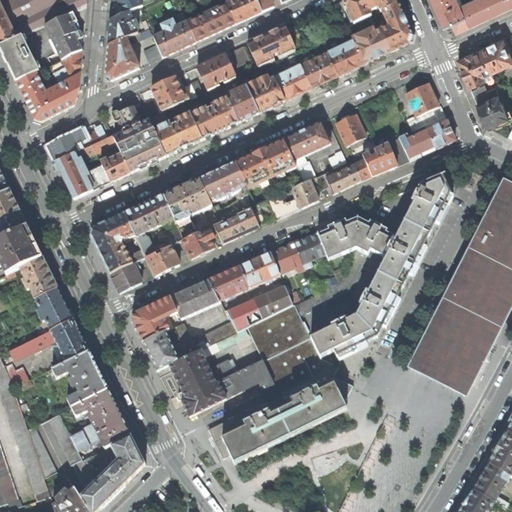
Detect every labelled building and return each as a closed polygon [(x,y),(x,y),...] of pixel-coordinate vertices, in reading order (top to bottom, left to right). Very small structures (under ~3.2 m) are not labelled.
[(0,0),(0,47),(20,39),(0,0)] [(0,0),(20,39),(22,38),(45,27),(73,14),(86,8),(87,0),(0,0)] [(116,0),(124,16),(128,14),(144,7),(141,1),(143,0),(116,0)] [(270,0),(238,0),(226,6),(235,26),(255,16),(274,8),(270,0)] [(344,0),(343,1),(354,25),(371,17),(368,11),(370,10),(370,11),(372,11),(376,10),(377,8),(376,7),(378,6),(381,12),(382,12),(398,4),(395,0),(344,0)] [(472,26),(492,17),(484,0),(474,0),(462,6),(459,0),(434,0),(447,27),(454,24),(458,33),(472,26)] [(511,7),(511,0),(484,0),(492,17),(511,7)] [(411,43),(413,40),(398,4),(382,12),(388,27),(380,30),(391,53),(400,48),(409,44),(411,43)] [(216,34),(235,26),(226,6),(188,23),(197,43),(216,34)] [(178,16),(182,26),(188,23),(183,13),(178,16)] [(76,19),(73,14),(45,27),(62,62),(82,52),(78,42),(81,40),(82,39),(83,38),(83,37),(83,36),(83,35),(82,34),(81,33),(79,32),(79,30),(79,29),(77,23),(76,19)] [(109,34),(108,47),(126,39),(132,36),(138,34),(137,31),(139,30),(135,22),(133,23),(128,14),(124,16),(111,22),(109,34)] [(179,52),(197,43),(188,23),(182,26),(178,28),(177,28),(174,21),(162,27),(165,34),(154,39),(157,46),(163,59),(179,52)] [(248,45),(259,69),(275,61),(273,57),(277,55),(279,59),(295,51),(284,28),(265,37),(248,45)] [(377,59),(391,53),(380,30),(375,33),(373,30),(352,39),(354,42),(364,65),(377,59)] [(140,33),(138,34),(132,36),(135,43),(143,40),(140,33)] [(0,48),(7,64),(17,83),(36,74),(39,73),(22,38),(20,39),(0,47),(0,48)] [(126,76),(140,70),(126,39),(108,47),(105,77),(112,82),(126,76)] [(511,65),(511,54),(505,39),(492,44),(481,50),(492,73),(509,65),(510,66),(511,65)] [(351,71),(364,65),(354,42),(327,55),(338,78),(351,71)] [(150,65),(163,59),(157,46),(144,52),(150,65)] [(244,48),(237,51),(243,65),(250,61),(244,48)] [(494,77),(492,73),(481,50),(469,55),(459,60),(471,88),(494,77)] [(243,65),(237,51),(230,54),(236,68),(243,65)] [(42,123),(75,106),(78,97),(80,90),(81,65),(82,52),(62,62),(50,68),(60,87),(46,94),(36,74),(17,83),(25,101),(35,120),(42,123)] [(325,84),(338,78),(327,55),(301,67),(312,90),(325,84)] [(198,69),(208,92),(220,87),(218,84),(223,82),(224,85),(236,79),(225,56),(209,64),(198,69)] [(297,97),(312,90),(301,67),(275,80),(285,102),(297,97)] [(269,110),(285,102),(275,80),(273,80),(269,82),(268,78),(247,89),(259,115),(269,110)] [(152,90),(162,113),(164,112),(189,101),(188,97),(184,98),(175,79),(163,85),(152,90)] [(191,84),(192,86),(197,97),(204,94),(198,81),(191,84)] [(197,97),(192,86),(186,89),(191,100),(197,97)] [(432,123),(445,117),(441,107),(438,108),(428,86),(412,93),(407,96),(417,119),(415,120),(414,118),(408,121),(413,132),(432,123)] [(487,92),(484,86),(472,91),(475,98),(487,92)] [(248,120),(259,115),(247,89),(230,96),(233,102),(229,104),(238,124),(248,120)] [(490,99),(487,92),(475,98),(482,116),(487,128),(502,122),(503,125),(510,122),(509,119),(511,117),(511,116),(509,110),(506,112),(499,95),(490,99)] [(221,133),(238,124),(229,104),(227,100),(211,107),(212,109),(208,111),(207,109),(191,116),(203,141),(221,133)] [(159,161),(167,158),(155,132),(149,120),(141,123),(134,108),(115,116),(124,134),(114,139),(116,145),(122,156),(131,175),(159,161)] [(162,113),(151,119),(154,126),(168,120),(164,112),(162,113)] [(185,150),(203,141),(191,116),(191,115),(174,122),(176,126),(173,127),(171,124),(155,132),(167,158),(185,150)] [(344,122),(336,125),(347,148),(351,146),(353,150),(365,145),(363,140),(366,139),(356,116),(344,122)] [(450,129),(445,117),(432,123),(434,129),(436,128),(437,131),(428,135),(427,132),(410,140),(407,135),(399,139),(409,162),(432,152),(455,142),(450,129)] [(301,134),(283,142),(296,169),(303,184),(316,178),(309,162),(307,163),(304,157),(331,145),(321,124),(301,134)] [(52,155),(56,163),(81,152),(80,151),(77,145),(87,140),(82,130),(60,141),(48,147),(52,155)] [(95,132),(88,136),(93,146),(100,142),(95,132)] [(112,137),(100,142),(93,146),(92,146),(96,154),(98,153),(98,154),(116,145),(114,139),(112,137)] [(386,172),(409,162),(399,139),(376,150),(363,156),(362,157),(371,178),(386,172)] [(261,152),(236,164),(249,192),(296,169),(283,142),(261,152)] [(376,150),(373,143),(360,149),(363,156),(376,150)] [(74,201),(111,184),(102,166),(88,174),(83,163),(80,164),(78,162),(86,158),(87,159),(96,154),(92,146),(80,151),(81,152),(56,163),(65,181),(74,201)] [(333,170),(347,163),(341,151),(335,154),(335,156),(328,159),(333,170)] [(115,182),(131,175),(122,156),(108,162),(107,161),(101,163),(102,166),(111,184),(115,182)] [(361,182),(371,178),(362,157),(356,159),(358,164),(334,175),(332,171),(317,178),(319,184),(322,191),(330,187),(334,195),(351,187),(361,182)] [(217,173),(199,181),(210,204),(231,195),(235,203),(227,208),(221,210),(218,205),(212,208),(220,224),(223,223),(238,216),(250,210),(256,207),(249,192),(236,164),(217,173)] [(428,175),(431,182),(443,177),(445,176),(444,176),(441,169),(428,175)] [(2,177),(0,173),(0,195),(9,191),(2,177)] [(450,195),(443,177),(431,182),(424,185),(419,194),(416,192),(413,199),(416,200),(404,222),(429,235),(440,213),(450,195)] [(315,186),(319,184),(317,178),(267,202),(272,213),(276,222),(290,216),(311,206),(319,202),(311,185),(314,183),(315,186)] [(183,189),(164,198),(174,220),(179,230),(184,241),(197,235),(190,220),(192,216),(193,216),(212,208),(210,204),(199,181),(183,189)] [(511,187),(504,183),(473,242),(468,250),(465,248),(463,247),(458,256),(454,265),(451,270),(446,279),(446,281),(447,281),(451,283),(437,310),(406,370),(433,385),(456,396),(463,400),(467,391),(469,388),(488,352),(494,340),(508,313),(511,305),(511,187)] [(18,209),(9,191),(0,195),(0,230),(4,238),(27,227),(18,209)] [(135,237),(142,252),(146,259),(147,259),(182,242),(184,241),(179,230),(168,235),(171,241),(153,250),(148,239),(145,238),(144,235),(174,220),(164,198),(145,207),(125,216),(135,237)] [(240,238),(260,229),(250,210),(238,216),(239,219),(224,226),(223,223),(220,224),(214,227),(223,245),(240,238)] [(263,228),(276,222),(272,213),(259,219),(263,228)] [(103,260),(111,276),(133,265),(146,259),(142,252),(130,258),(124,246),(123,246),(122,244),(123,241),(125,241),(126,241),(135,237),(125,216),(94,230),(92,237),(103,260)] [(324,233),(318,235),(326,255),(329,262),(357,250),(358,219),(347,223),(341,226),(340,223),(333,226),(334,229),(328,231),(324,233)] [(384,258),(388,250),(391,244),(394,238),(381,231),(382,228),(378,226),(376,225),(374,227),(368,224),(358,219),(357,250),(368,255),(370,251),(384,258)] [(416,263),(429,235),(404,222),(393,245),(391,244),(388,250),(390,251),(378,274),(403,287),(416,263)] [(6,277),(20,270),(42,258),(34,242),(27,227),(4,238),(0,240),(0,267),(1,267),(6,277)] [(211,242),(215,240),(212,234),(201,239),(199,234),(197,235),(184,241),(182,242),(188,254),(192,261),(206,254),(215,249),(211,242)] [(306,240),(294,245),(303,265),(326,255),(318,235),(317,235),(306,240)] [(177,259),(188,254),(182,242),(147,259),(156,278),(170,271),(180,266),(177,259)] [(284,249),(271,254),(280,275),(296,268),(298,272),(305,270),(303,265),(294,245),(284,249)] [(338,284),(294,306),(300,317),(348,293),(368,255),(357,250),(338,284)] [(255,261),(241,268),(249,289),(280,276),(280,275),(271,254),(255,261)] [(30,290),(35,301),(58,290),(51,276),(42,258),(20,270),(25,281),(23,282),(28,292),(30,290)] [(120,295),(142,284),(133,265),(111,276),(115,285),(120,295)] [(225,274),(210,281),(220,302),(249,289),(241,268),(225,274)] [(391,312),(403,287),(378,274),(367,297),(364,296),(361,302),(363,304),(357,317),(377,338),(391,312)] [(176,296),(171,298),(178,313),(181,321),(221,303),(220,302),(210,281),(189,290),(176,296)] [(227,312),(232,323),(237,334),(247,329),(293,306),(285,288),(227,312)] [(38,313),(43,323),(46,322),(51,332),(73,321),(68,310),(66,306),(58,290),(35,301),(40,311),(38,313)] [(136,328),(143,344),(169,331),(164,320),(178,313),(171,298),(152,307),(135,315),(133,322),(136,328)] [(321,359),(320,359),(311,340),(300,317),(294,306),(293,306),(247,329),(254,343),(263,362),(264,362),(274,385),(280,396),(286,393),(287,395),(268,404),(260,408),(259,406),(209,430),(210,432),(223,460),(230,456),(235,466),(260,454),(318,425),(347,411),(342,401),(347,399),(353,387),(334,377),(339,368),(321,359)] [(367,343),(377,338),(357,317),(342,324),(341,321),(335,325),(336,327),(311,340),(320,359),(334,352),(337,357),(338,358),(367,343)] [(58,346),(67,364),(89,353),(81,336),(73,321),(51,332),(39,338),(10,353),(15,363),(49,347),(51,350),(58,346)] [(37,333),(39,338),(51,332),(46,322),(43,323),(41,324),(44,330),(37,333)] [(232,323),(192,342),(197,353),(237,334),(232,323)] [(157,373),(170,367),(197,353),(192,342),(183,325),(169,331),(143,344),(150,357),(157,373)] [(244,348),(254,343),(247,329),(237,334),(197,353),(170,367),(171,369),(182,393),(186,400),(182,402),(183,404),(185,408),(190,418),(242,393),(234,376),(228,362),(210,372),(204,360),(205,359),(205,358),(237,342),(240,349),(244,348)] [(67,401),(72,409),(108,391),(99,372),(89,353),(67,364),(52,371),(57,380),(70,373),(73,380),(70,382),(73,389),(77,387),(80,394),(67,401)] [(28,431),(9,375),(6,369),(0,356),(0,394),(37,502),(51,498),(45,480),(28,431)] [(259,384),(262,390),(273,385),(263,362),(254,367),(252,368),(259,384)] [(15,389),(29,382),(24,369),(17,372),(13,365),(6,369),(9,375),(15,389)] [(252,368),(234,376),(242,393),(259,384),(252,368)] [(267,402),(280,396),(274,385),(262,391),(264,396),(267,402)] [(101,441),(105,449),(131,436),(127,429),(120,414),(108,391),(72,409),(76,418),(89,411),(92,417),(89,418),(93,425),(94,427),(83,433),(72,439),(79,453),(101,441)] [(128,405),(132,403),(126,392),(124,393),(122,394),(126,402),(128,405)] [(82,461),(79,453),(72,439),(60,415),(49,420),(72,466),(73,465),(82,461)] [(45,480),(58,473),(35,428),(28,431),(45,480)] [(497,451),(489,465),(510,477),(511,478),(511,477),(511,434),(507,432),(505,437),(497,451)] [(103,477),(102,478),(113,498),(128,483),(146,466),(138,451),(134,443),(131,436),(105,449),(93,456),(102,475),(103,477)] [(0,507),(8,505),(10,511),(21,507),(19,500),(18,500),(0,448),(0,507)] [(82,461),(73,465),(84,487),(89,485),(93,481),(92,479),(102,475),(93,456),(82,461)] [(198,465),(194,468),(200,478),(205,475),(201,469),(198,465)] [(480,479),(473,490),(474,491),(494,503),(505,510),(509,504),(498,498),(510,477),(489,465),(480,479)] [(102,478),(81,499),(89,511),(98,511),(113,498),(102,478)] [(54,507),(55,511),(89,511),(81,499),(75,489),(70,495),(67,491),(57,501),(59,505),(54,507)] [(488,511),(494,503),(474,491),(473,491),(459,511),(488,511)]
